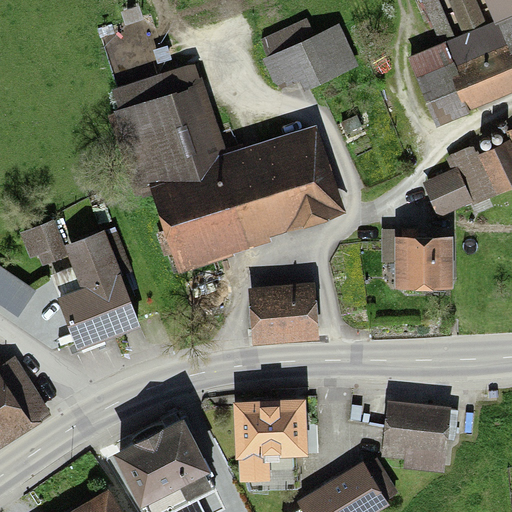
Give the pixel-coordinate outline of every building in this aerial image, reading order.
[(511,0),(422,0),(440,41),(407,54),(434,117),(511,83),(511,0)] [(307,17),(260,38),(267,55),(263,56),(278,89),(300,79),(304,88),(358,64),(339,21),(314,32),(307,17)] [(195,64),(116,90),(176,272),(189,268),(183,250),(290,215),(330,201),(310,140),(229,167),(195,64)] [(501,128),(502,129),(504,129),(505,128),(506,127),(507,126),(508,124),(508,123),(507,121),(506,120),(504,119),(503,119),(501,119),(500,120),(498,121),(498,123),(498,124),(498,126),(499,127),(501,128)] [(452,168),(459,165),(474,201),(472,202),(473,203),(511,186),(511,126),(506,129),(510,138),(480,150),(476,142),(447,155),(452,168)] [(498,140),(500,140),(502,139),(503,138),(504,136),(504,134),(503,132),(502,131),(500,130),(499,129),(497,130),(495,130),(494,131),(493,133),(493,134),(493,136),(494,138),(495,139),(496,140),(498,140)] [(486,146),(488,145),(490,145),(491,143),(492,141),(492,140),(491,138),(490,136),(489,135),(487,135),(485,135),(484,136),(482,137),(482,138),(481,140),(481,142),(482,143),(483,144),(485,145),(486,146)] [(472,202),(474,201),(459,165),(452,168),(424,180),(439,216),(472,202)] [(38,253),(42,264),(62,257),(55,239),(62,236),(55,217),(20,230),(30,256),(38,253)] [(105,226),(64,241),(72,264),(51,272),(58,293),(57,293),(77,346),(82,345),(83,350),(107,341),(106,339),(124,333),(123,330),(141,323),(123,273),(133,270),(116,226),(106,230),(105,226)] [(453,284),(453,232),(395,231),(395,284),(453,284)] [(0,301),(19,314),(37,289),(0,263),(0,301)] [(257,291),(260,334),(311,330),(308,286),(257,291)] [(0,446),(52,413),(15,353),(0,362),(0,446)] [(307,394),(233,398),(236,456),(239,456),(240,479),(248,478),(249,489),(299,486),(297,453),(310,452),(307,394)] [(448,438),(456,439),(459,408),(451,407),(452,403),(389,396),(382,455),(405,457),(404,467),(444,471),(448,438)] [(201,511),(200,497),(222,488),(185,411),(114,447),(146,511),(201,511)] [(364,458),(297,498),(305,511),(373,511),(390,502),(387,498),(399,491),(378,456),(366,463),(364,458)] [(124,511),(108,486),(65,511),(124,511)]
